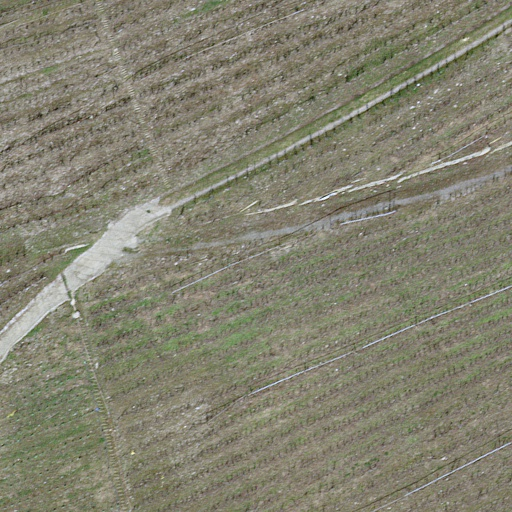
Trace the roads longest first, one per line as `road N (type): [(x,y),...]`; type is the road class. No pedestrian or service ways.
road 1 (track): [(0,334),(102,247),(511,13)]
road 2 (track): [(102,247),(454,183),(511,162)]
